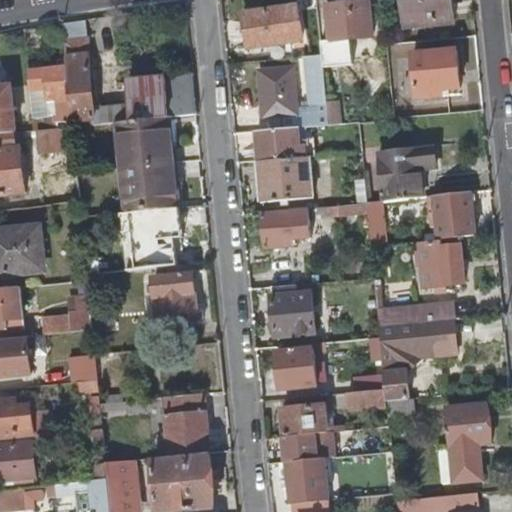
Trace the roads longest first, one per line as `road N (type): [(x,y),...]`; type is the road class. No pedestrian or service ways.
road 1 (residential): [(201,0),(254,511)]
road 2 (residential): [(511,204),(491,0)]
